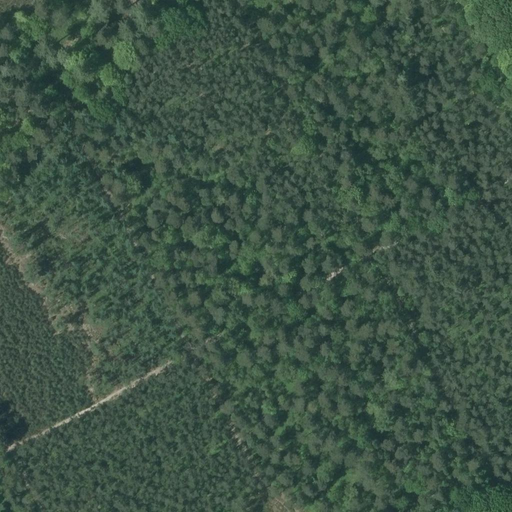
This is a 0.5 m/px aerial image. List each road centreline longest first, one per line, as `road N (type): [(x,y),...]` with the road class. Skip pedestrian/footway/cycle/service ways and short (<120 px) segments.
road 1 (track): [(139,30),(39,118),(73,133),(259,482),(277,489),(290,511)]
road 2 (track): [(233,0),(509,511)]
road 3 (track): [(9,453),(511,185)]
